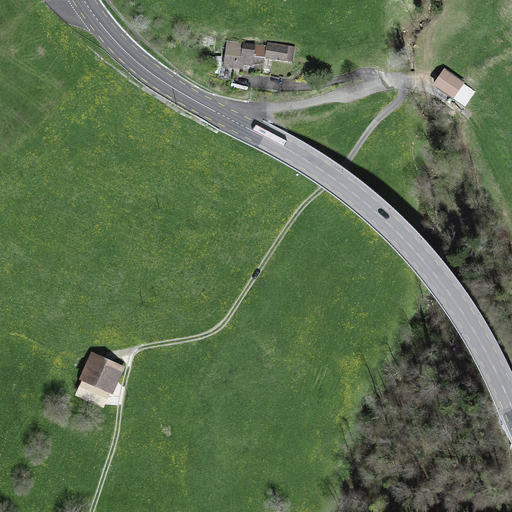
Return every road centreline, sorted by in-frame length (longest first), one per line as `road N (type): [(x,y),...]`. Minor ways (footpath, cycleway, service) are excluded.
road 1 (track): [(91,511),(118,439),(130,355),(220,328),(305,203),(407,86),(422,84),(452,103)]
road 2 (primary): [(511,408),(470,323),(385,219),(328,173),(141,65),(84,0)]
